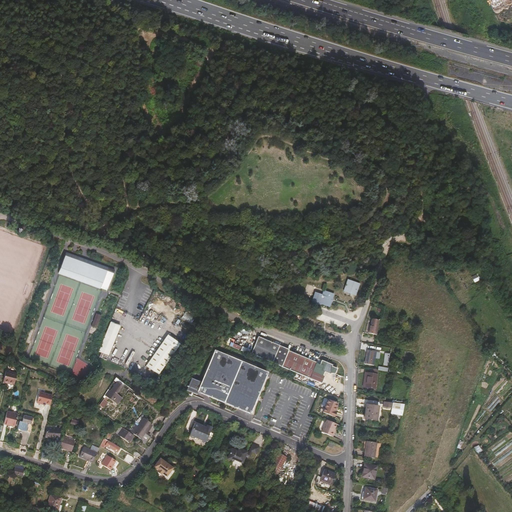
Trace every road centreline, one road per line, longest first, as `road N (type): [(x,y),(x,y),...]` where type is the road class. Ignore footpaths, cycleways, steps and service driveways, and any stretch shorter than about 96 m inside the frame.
road 1 (track): [(377,281),(394,237),(421,209),(419,182),(410,150),(349,98),(149,34),(140,39),(122,138)]
road 2 (track): [(121,154),(149,170),(186,163),(229,103),(247,94),(287,99),(358,131),(382,152),(402,200),(383,226)]
road 3 (track): [(353,341),(0,190)]
road 4 (motorway): [(177,0),(511,102)]
road 5 (track): [(373,213),(382,195),(373,161),(278,110),(259,111),(216,164),(192,176),(123,184)]
road 6 (track): [(122,138),(131,216),(182,232),(246,246),(308,247),(373,213)]
road 7 (track): [(385,126),(252,79),(217,90),(186,143),(163,156),(122,138)]
road 8 (track): [(129,209),(201,199),(263,137),(369,176),(382,195)]
road 9 (residential): [(0,451),(111,481),(141,464),(171,416),(190,402),(248,423)]
road 10 (track): [(212,50),(185,127),(148,131),(156,35)]
road 11 (motorway): [(511,59),(308,0)]
road 12 (track): [(0,50),(49,68),(63,83),(75,174),(93,212)]
road 13 (track): [(428,79),(427,111),(490,198),(511,246)]
road 14 (residential): [(377,281),(353,341),(347,461)]
road 15 (track): [(429,491),(511,397)]
